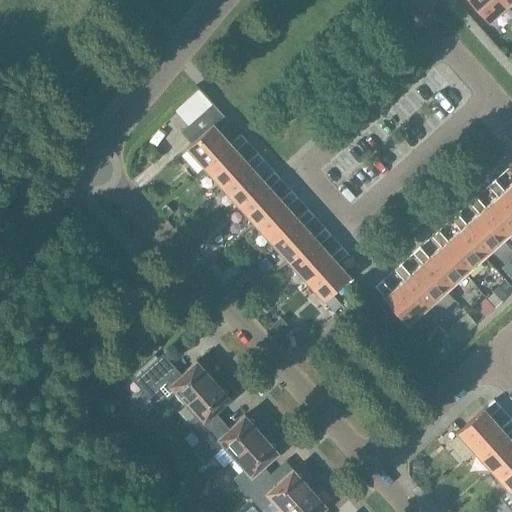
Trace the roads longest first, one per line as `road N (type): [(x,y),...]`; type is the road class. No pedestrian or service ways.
road 1 (residential): [(490,97),(349,220),(303,167),(444,45)]
road 2 (residential): [(367,466),(92,161)]
road 3 (residential): [(92,161),(228,0)]
road 4 (residential): [(367,466),(486,360)]
road 5 (unclassified): [(0,274),(92,161)]
